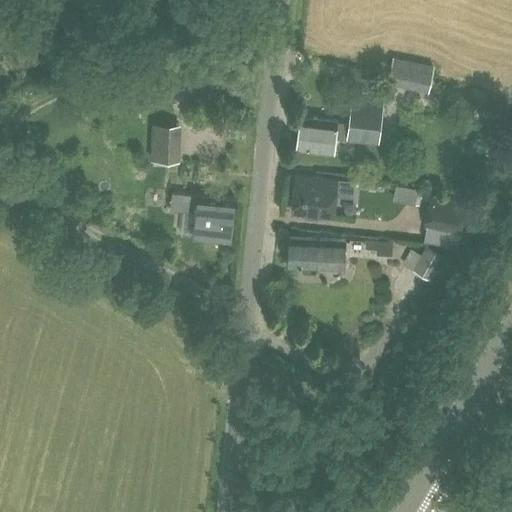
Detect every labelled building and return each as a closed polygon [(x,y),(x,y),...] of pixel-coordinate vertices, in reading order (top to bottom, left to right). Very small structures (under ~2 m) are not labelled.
[(434,64),(393,56),(388,83),(429,91),(434,64)] [(298,147),(334,152),(336,136),(378,141),(382,103),(352,100),(349,121),(339,120),(339,119),(302,115),(298,147)] [(153,122),(152,158),(181,161),(181,123),(153,122)] [(338,177),(337,181),(296,176),(292,212),(333,217),(336,194),(354,196),(356,179),(338,177)] [(482,199),(483,187),(461,184),(459,196),(482,199)] [(194,236),(233,240),(237,197),(198,194),(198,193),(174,191),(172,208),(196,210),(194,236)] [(456,246),(460,229),(465,203),(433,197),(425,239),(456,246)] [(344,266),(345,240),(290,236),(289,263),(344,266)] [(391,253),(392,240),(392,239),(382,239),(367,238),(367,247),(376,248),(376,253),(391,253)] [(412,248),(408,255),(403,263),(433,279),(445,254),(426,245),(421,253),(412,248)]
